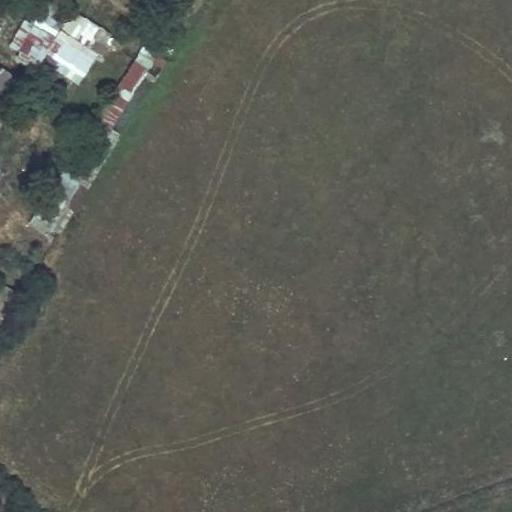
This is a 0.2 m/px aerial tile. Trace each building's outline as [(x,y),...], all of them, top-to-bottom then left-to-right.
[(60,28),(72,10),(58,2),(46,20),(60,28)] [(72,10),(60,28),(105,56),(116,38),(72,10)] [(32,74),(55,37),(25,18),(8,45),(20,53),(14,62),(32,74)] [(0,110),(4,112),(24,79),(0,64),(0,34),(3,29),(0,28),(0,110)] [(156,72),(164,59),(142,45),(34,215),(51,225),(146,76),(151,80),(156,72)]
